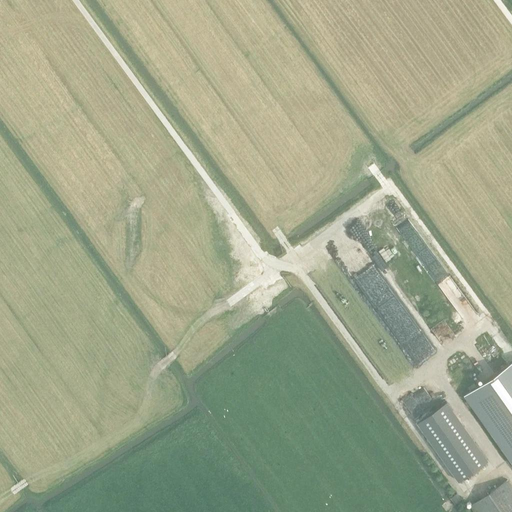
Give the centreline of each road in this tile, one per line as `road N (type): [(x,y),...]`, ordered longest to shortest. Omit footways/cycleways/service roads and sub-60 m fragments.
road 1 (track): [(511,480),(503,470),(460,498),(300,275),(282,266),(229,303)]
road 2 (track): [(282,266),(258,255),(71,0)]
road 3 (track): [(293,258),(386,187),(370,165)]
